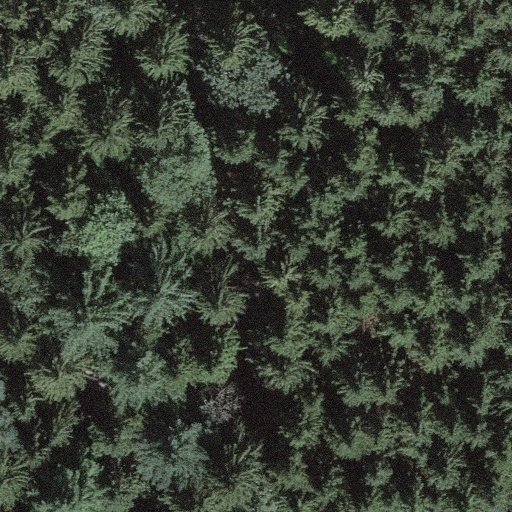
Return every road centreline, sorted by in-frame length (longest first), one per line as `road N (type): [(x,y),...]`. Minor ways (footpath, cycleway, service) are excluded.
road 1 (track): [(200,0),(201,53),(283,511)]
road 2 (track): [(0,282),(222,511)]
